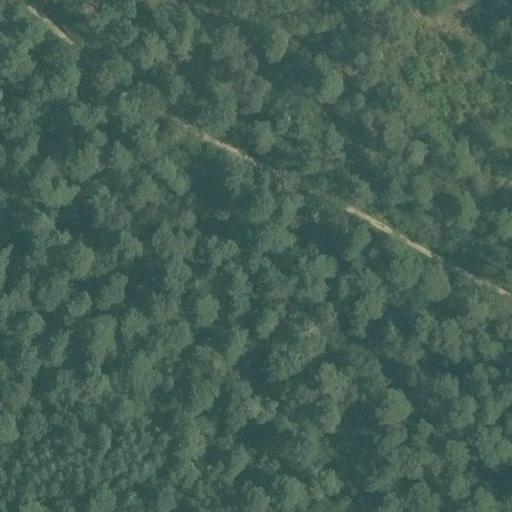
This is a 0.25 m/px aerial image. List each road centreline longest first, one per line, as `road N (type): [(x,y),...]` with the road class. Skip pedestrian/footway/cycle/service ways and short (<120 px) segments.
road 1 (track): [(511,299),(133,106)]
road 2 (track): [(133,106),(82,55),(5,0)]
